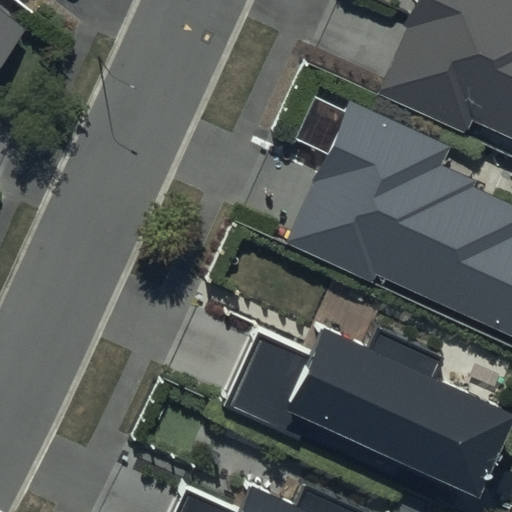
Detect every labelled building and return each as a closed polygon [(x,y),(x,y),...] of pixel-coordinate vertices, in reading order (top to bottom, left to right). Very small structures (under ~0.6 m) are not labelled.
[(511,0),(406,0),(394,27),(404,32),(377,90),(455,127),(463,111),(511,134),(511,0)] [(0,60),(26,27),(0,6),(0,60)] [(440,145),(341,101),(277,244),(367,284),(371,274),(511,336),(511,225),(511,226),(511,224),(511,205),(466,185),(470,176),(434,160),(440,145)] [(436,352),(368,323),(357,347),(309,326),(298,353),(246,331),(216,402),(294,436),(300,424),(463,494),(500,407),(425,375),(436,352)] [(306,511),(246,484),(234,511),(180,487),(168,511),(306,511)]
